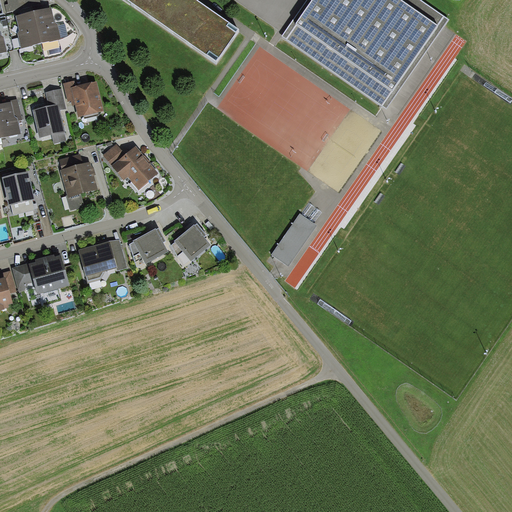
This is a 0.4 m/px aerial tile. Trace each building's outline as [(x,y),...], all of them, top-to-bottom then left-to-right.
[(0,0),(3,14),(49,5),(47,0),(0,0)] [(238,33),(191,0),(119,0),(215,65),(238,33)] [(445,17),(420,0),(308,0),(283,38),(384,107),(445,17)] [(52,6),(33,10),(40,43),(59,38),(52,6)] [(33,10),(14,15),(22,47),(40,43),(33,10)] [(72,84),(63,86),(69,109),(75,107),(78,120),(104,113),(97,83),(73,89),(72,84)] [(49,106),(30,111),(38,141),(51,138),(53,146),(66,142),(64,134),(67,133),(62,111),(68,110),(62,89),(45,93),(49,106)] [(15,102),(0,105),(0,126),(3,139),(18,135),(15,124),(20,123),(15,102)] [(120,145),(104,157),(126,185),(132,181),(141,192),(162,177),(142,151),(131,160),(120,145)] [(92,164),(62,172),(74,215),(87,211),(83,199),(101,194),(92,164)] [(27,173),(2,179),(9,205),(10,205),(13,216),(35,210),(32,199),(34,198),(27,173)] [(317,226),(301,215),(270,262),(286,273),(317,226)] [(195,224),(171,244),(178,258),(185,252),(192,261),(212,246),(195,224)] [(158,228),(129,243),(133,255),(140,251),(147,264),(170,252),(158,228)] [(109,242),(78,251),(85,277),(117,269),(109,242)] [(63,254),(12,269),(20,294),(30,291),(28,285),(36,283),(39,295),(72,285),(63,254)] [(0,310),(16,306),(11,289),(16,288),(11,270),(0,272),(0,310)]
